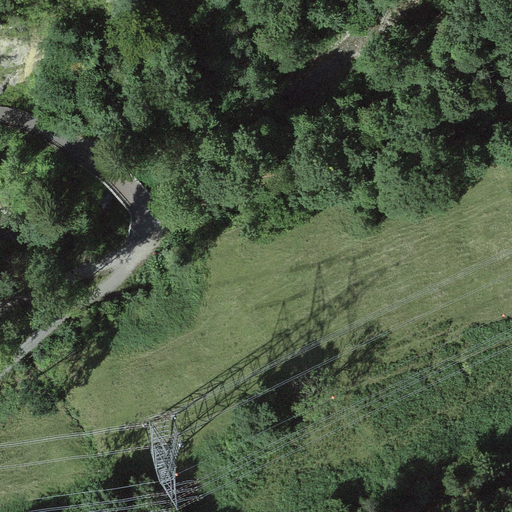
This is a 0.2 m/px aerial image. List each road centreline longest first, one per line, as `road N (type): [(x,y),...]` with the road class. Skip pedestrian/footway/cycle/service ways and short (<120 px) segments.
road 1 (track): [(0,305),(148,216),(511,120)]
road 2 (track): [(0,114),(56,131),(92,156),(148,216),(149,237),(140,254),(0,371)]
